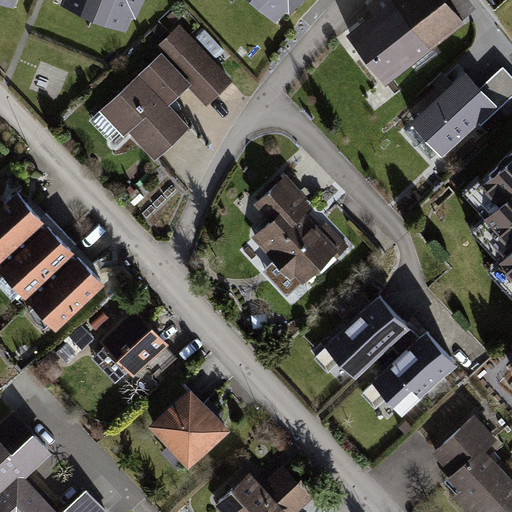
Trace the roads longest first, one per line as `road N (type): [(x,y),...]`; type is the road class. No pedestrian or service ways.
road 1 (residential): [(352,0),(247,121),(165,269)]
road 2 (residential): [(165,269),(370,493)]
road 3 (residential): [(0,98),(165,269)]
